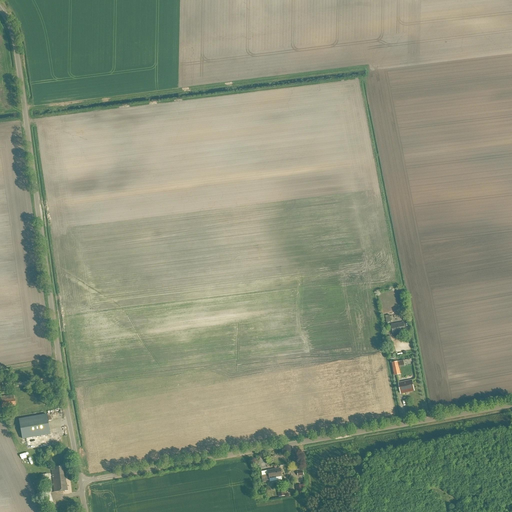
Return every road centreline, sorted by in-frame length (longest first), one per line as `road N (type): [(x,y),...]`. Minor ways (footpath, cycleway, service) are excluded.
road 1 (unclassified): [(79,482),(16,48),(0,9)]
road 2 (unclassified): [(79,482),(511,405)]
